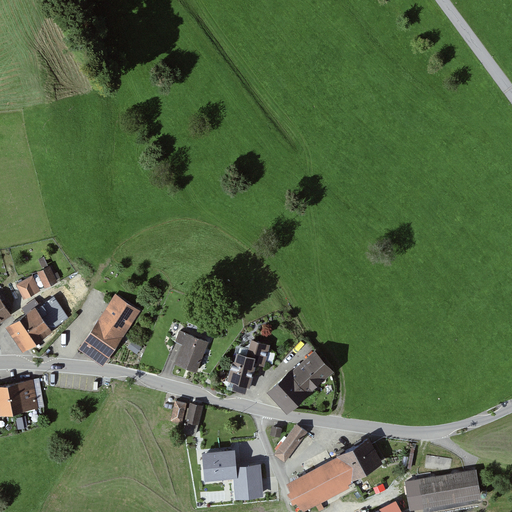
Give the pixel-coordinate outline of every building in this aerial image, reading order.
[(53,267),(41,272),(48,288),(60,282),(53,267)] [(36,277),(20,284),(27,299),(43,291),(36,277)] [(78,350),(103,367),(141,312),(116,295),(78,350)] [(0,322),(12,315),(0,297),(0,322)] [(38,305),(10,324),(27,349),(54,330),(52,327),(68,315),(55,297),(40,308),(38,305)] [(211,343),(182,332),(179,341),(185,343),(177,362),(200,371),(211,343)] [(252,340),(247,357),(237,354),(234,363),(233,362),(227,382),(235,384),(248,388),(250,388),(256,368),(253,368),(254,365),(264,368),(271,346),(252,340)] [(128,347),(137,354),(142,347),(133,341),(128,347)] [(335,368),(317,349),(272,392),(291,411),(335,368)] [(39,379),(0,385),(0,413),(44,406),(39,379)] [(246,395),(248,388),(235,384),(233,391),(246,395)] [(189,402),(177,400),(173,419),(184,422),(189,402)] [(205,406),(194,404),(190,421),(200,424),(205,406)] [(274,455),(285,463),(308,432),(297,424),(274,455)] [(270,436),(280,438),(282,429),(272,427),(270,436)] [(350,482),(383,464),(369,439),(336,457),(337,458),(350,482)] [(205,483),(234,480),(235,500),(264,497),(260,465),(237,467),(235,450),(202,454),(205,483)] [(350,482),(337,458),(287,485),(301,511),(305,511),(350,488),(348,486),(351,485),(350,482)] [(405,482),(410,511),(482,500),(477,470),(405,482)] [(401,511),(396,501),(374,511),(401,511)]
